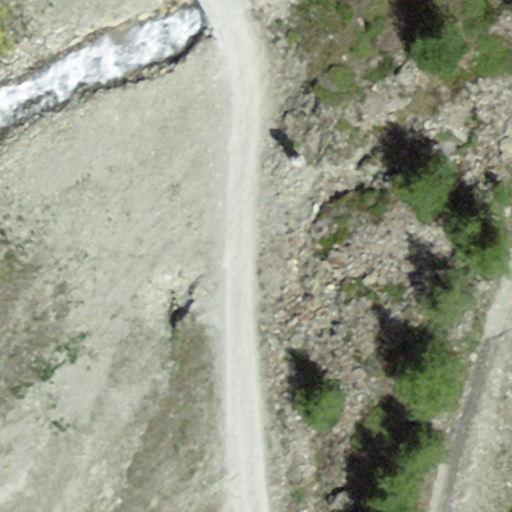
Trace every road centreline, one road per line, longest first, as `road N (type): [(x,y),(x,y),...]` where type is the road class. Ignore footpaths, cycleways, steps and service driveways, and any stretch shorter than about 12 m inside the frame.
road 1 (track): [(224,0),(248,27),(255,89),(249,212),(258,511)]
road 2 (track): [(511,298),(442,511)]
